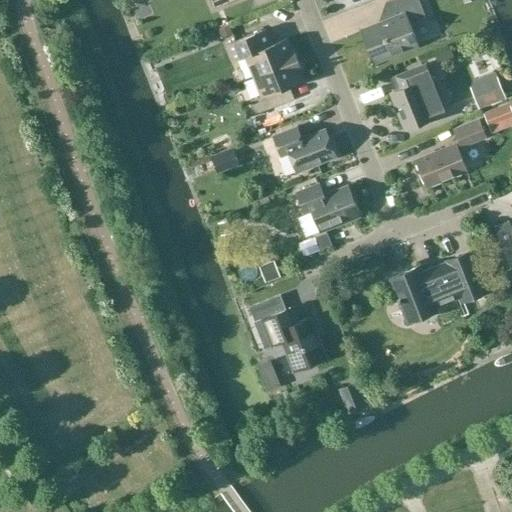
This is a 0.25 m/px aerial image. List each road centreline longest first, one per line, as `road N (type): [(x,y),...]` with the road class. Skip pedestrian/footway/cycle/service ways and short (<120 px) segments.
road 1 (residential): [(399,231),(305,0)]
road 2 (unclassified): [(366,511),(511,440)]
